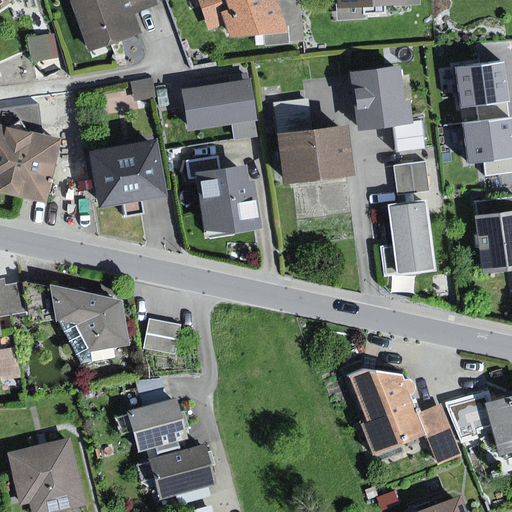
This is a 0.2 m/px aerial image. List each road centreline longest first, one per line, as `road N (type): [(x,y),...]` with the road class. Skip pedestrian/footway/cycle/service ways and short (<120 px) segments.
road 1 (tertiary): [(511,349),(0,236)]
road 2 (residential): [(0,96),(169,67)]
